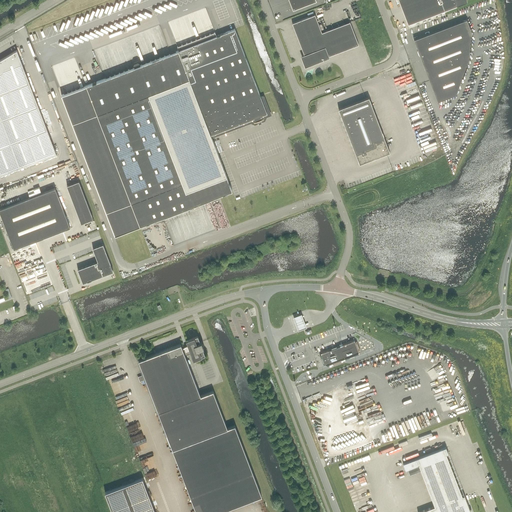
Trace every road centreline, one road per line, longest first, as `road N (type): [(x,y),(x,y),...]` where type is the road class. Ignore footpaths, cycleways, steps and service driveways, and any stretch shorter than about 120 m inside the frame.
road 1 (unknown): [(309,126),(331,100),(375,82),(406,126),(406,146),(396,157),(329,176)]
road 2 (secondary): [(336,511),(267,332),(260,291)]
road 3 (unclassified): [(85,352),(45,243),(77,231),(55,176)]
road 4 (unknown): [(15,23),(62,147),(54,158),(0,178)]
road 5 (unclassified): [(336,288),(349,228),(299,99)]
road 6 (unknown): [(407,44),(408,35),(462,16),(472,21),(462,90),(442,114),(433,109)]
road 7 (unclassified): [(260,291),(85,352)]
road 8 (unclassified): [(299,99),(394,58),(379,0)]
road 9 (secondary): [(463,323),(336,288)]
